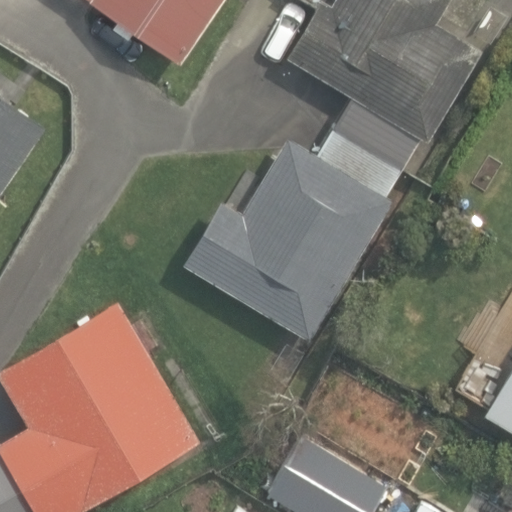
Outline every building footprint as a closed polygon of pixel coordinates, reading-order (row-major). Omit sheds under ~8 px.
[(99,0),(173,51),(207,0),(99,0)] [(184,258),(309,333),(390,198),(384,194),(420,133),(427,137),(480,48),(435,21),(447,0),(334,0),(332,4),(325,0),(318,0),(287,53),(353,92),(316,153),(288,136),(244,211),(221,197),(184,258)] [(0,173),(39,117),(0,89),(0,173)] [(455,202),(510,237),(511,233),(511,214),(466,185),(455,202)] [(0,511),(58,511),(195,432),(113,292),(0,357),(0,372),(25,415),(0,430),(0,511)] [(511,355),(486,398),(511,413),(511,355)] [(268,490),(304,511),(370,511),(388,482),(302,431),(268,490)]
